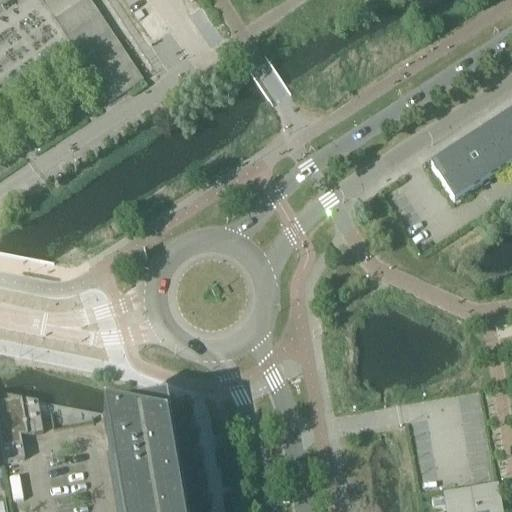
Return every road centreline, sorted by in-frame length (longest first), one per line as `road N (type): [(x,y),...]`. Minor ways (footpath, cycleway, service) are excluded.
road 1 (unclassified): [(511,36),(309,169),(231,243)]
road 2 (unclassified): [(261,271),(329,200),(511,85)]
road 3 (residential): [(0,194),(243,36)]
road 4 (tertiary): [(305,511),(285,409),(254,331)]
road 5 (tertiary): [(215,351),(250,423),(265,511)]
road 6 (tertiary): [(25,322),(108,340),(166,329)]
road 7 (tertiary): [(155,296),(81,321),(25,322)]
